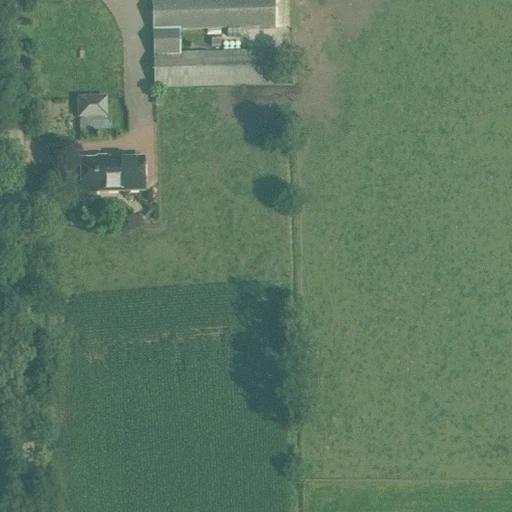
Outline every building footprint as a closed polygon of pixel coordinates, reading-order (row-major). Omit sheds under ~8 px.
[(275,0),(152,0),(154,33),(179,32),(276,29),(275,0)] [(179,32),(154,33),(154,55),(180,54),(179,32)] [(276,51),(180,54),(154,55),(155,90),(277,86),(276,51)] [(96,130),(97,99),(70,98),(70,129),(96,130)] [(143,159),(79,161),(80,194),(143,192),(143,159)]
